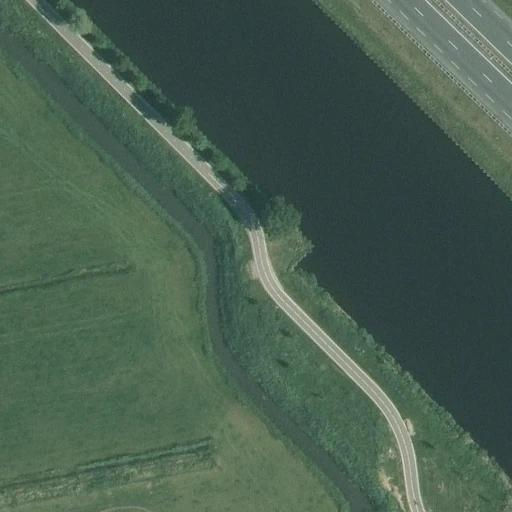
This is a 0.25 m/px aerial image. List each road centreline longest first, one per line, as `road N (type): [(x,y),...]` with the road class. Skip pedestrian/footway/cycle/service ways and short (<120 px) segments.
road 1 (unclassified): [(33,0),(164,132),(236,218),(272,286),(314,340),(386,406),(421,511)]
road 2 (trunk): [(407,0),(511,99)]
